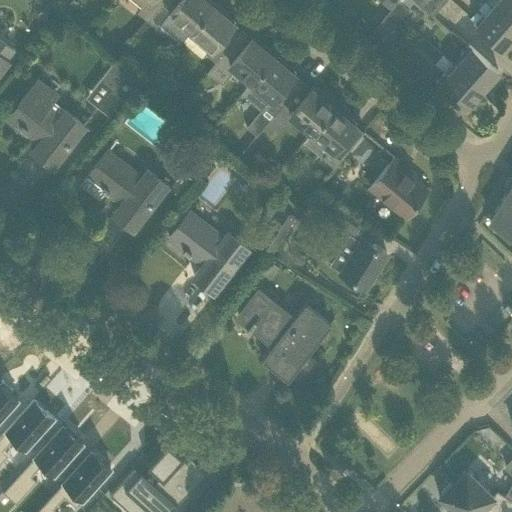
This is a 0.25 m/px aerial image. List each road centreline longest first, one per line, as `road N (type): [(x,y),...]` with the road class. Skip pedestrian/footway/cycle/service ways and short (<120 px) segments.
road 1 (residential): [(0,224),(297,453)]
road 2 (residential): [(297,453),(463,204),(475,160)]
road 3 (residential): [(475,160),(280,0)]
road 4 (residential): [(511,365),(367,511)]
